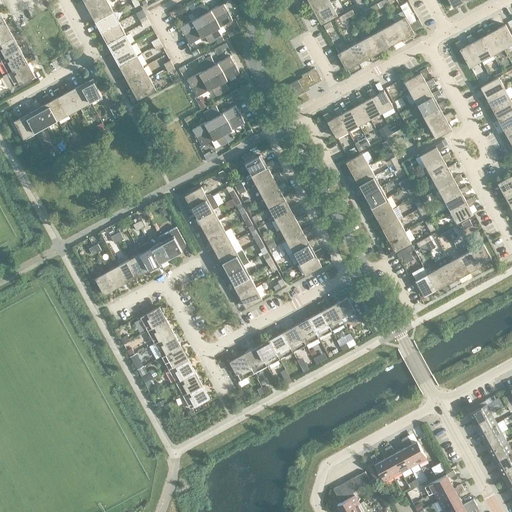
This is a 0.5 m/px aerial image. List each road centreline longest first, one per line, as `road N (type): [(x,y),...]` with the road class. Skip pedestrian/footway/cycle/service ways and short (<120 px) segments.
road 1 (residential): [(511,246),(469,169),(489,159),(425,45)]
road 2 (residential): [(285,122),(269,139),(345,276)]
road 3 (residential): [(320,511),(314,500),(323,464),(438,405)]
road 4 (residential): [(363,265),(285,122)]
road 5 (residential): [(204,354),(345,276)]
road 6 (residential): [(63,0),(91,54),(9,101)]
road 7 (residential): [(302,113),(425,45)]
road 8 (residential): [(425,381),(366,271)]
road 9 (residential): [(438,405),(496,511)]
